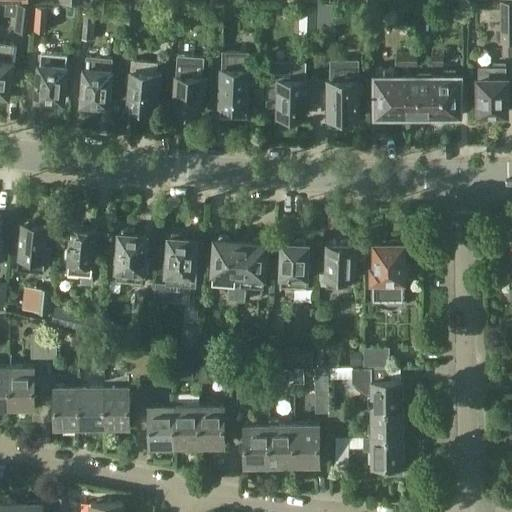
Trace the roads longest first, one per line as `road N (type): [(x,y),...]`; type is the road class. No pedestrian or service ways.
road 1 (residential): [(0,153),(179,170),(462,176)]
road 2 (residential): [(461,511),(462,176)]
road 3 (residential): [(191,488),(0,450)]
road 4 (residential): [(330,511),(191,488)]
